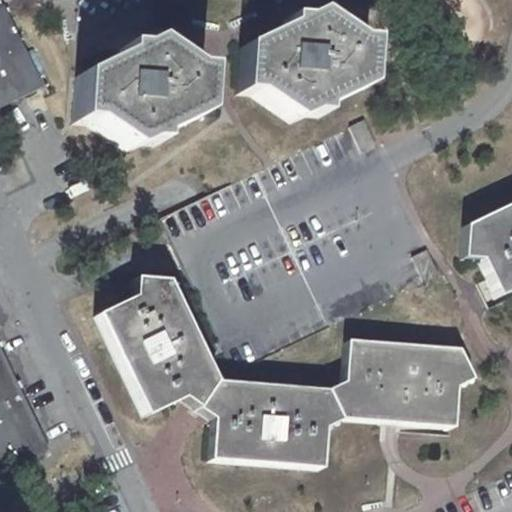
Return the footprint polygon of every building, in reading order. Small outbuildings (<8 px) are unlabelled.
[(0,472),(49,449),(0,348),(0,107),(42,87),(25,50),(4,6),(0,7),(0,472)] [(230,58),(227,101),(244,101),(282,128),(299,120),(311,121),(313,113),(351,95),(354,53),(347,53),(304,23),(275,37),(259,36),(258,44),(230,58)] [(76,72),(73,114),(87,117),(127,142),(142,134),(155,133),(157,128),(197,107),(200,68),(192,66),(146,36),(117,51),(105,50),(104,58),(76,72)] [(165,215),(238,369),(437,275),(363,121),(165,215)] [(511,196),(454,223),(454,251),(470,253),(488,291),(511,279),(511,196)] [(129,300),(93,318),(140,414),(176,397),(202,413),(199,452),(308,463),(314,423),(332,413),(445,424),(449,383),(464,376),(450,349),(344,340),(341,380),(316,392),(205,382),(159,285),(130,285),(129,300)]
